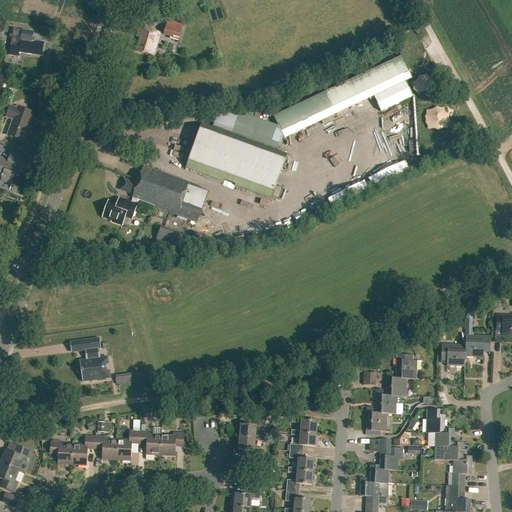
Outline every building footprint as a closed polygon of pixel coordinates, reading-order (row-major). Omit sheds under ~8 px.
[(172,4),(170,10),(185,14),(186,9),(172,4)] [(168,21),(164,35),(178,39),(182,25),(168,21)] [(141,36),(136,51),(153,56),(160,33),(139,27),(137,35),(141,36)] [(11,45),(9,55),(18,57),(18,53),(41,57),(43,43),(31,41),(33,32),(22,31),(13,29),(11,45)] [(277,152),(277,150),(282,137),(333,113),(334,115),(349,108),(411,79),(401,57),(273,118),(277,127),(230,110),(218,111),(213,127),(212,129),(201,125),(186,167),(271,198),(286,156),(277,152)] [(2,77),(0,80),(0,86),(5,89),(9,79),(2,77)] [(448,92),(440,94),(443,103),(451,100),(448,92)] [(411,163),(449,148),(429,100),(391,116),(411,163)] [(10,106),(6,117),(13,120),(7,136),(23,141),(33,113),(17,107),(17,109),(10,106)] [(336,157),(353,151),(348,139),(335,145),(338,152),(334,153),(336,157)] [(0,177),(1,177),(0,179),(0,180),(11,184),(16,170),(22,172),(26,160),(10,154),(7,161),(0,158),(0,177)] [(136,206),(135,205),(137,201),(141,202),(154,207),(196,222),(207,194),(187,187),(188,183),(143,167),(132,199),(131,204),(121,200),(119,206),(108,202),(102,217),(111,220),(111,221),(122,225),(125,216),(132,219),(136,206)] [(322,207),(343,197),(342,193),(320,204),(322,207)] [(141,202),(138,210),(151,215),(154,207),(141,202)] [(290,219),(292,224),(303,219),(300,212),(295,214),(296,217),(290,219)] [(212,241),(194,234),(192,241),(160,229),(156,241),(164,244),(162,249),(173,253),(175,247),(186,251),(187,247),(199,251),(200,250),(208,253),(212,241)] [(511,315),(496,315),(495,332),(501,332),(501,337),(511,337),(511,315)] [(465,346),(465,357),(483,358),(483,353),(489,353),(489,337),(465,336),(465,346)] [(79,361),(82,382),(97,380),(98,381),(105,380),(105,378),(102,358),(97,358),(96,350),(100,349),(99,339),(81,341),(82,352),(86,351),(87,360),(79,361)] [(464,373),(465,357),(465,346),(441,345),(440,361),(446,362),(446,367),(464,367),(464,373)] [(396,356),(395,379),(421,380),(421,379),(416,379),(416,362),(421,362),(412,362),(412,356),(396,356)] [(364,361),(366,367),(374,363),(371,358),(364,361)] [(363,373),(363,386),(376,386),(376,373),(363,373)] [(385,396),(396,397),(411,397),(406,397),(406,379),(421,380),(395,379),(392,379),(392,373),(386,373),(385,396)] [(131,375),(115,377),(116,385),(132,382),(131,375)] [(375,414),(387,414),(401,415),(401,414),(396,414),(396,397),(385,396),(382,396),(382,390),(376,390),(375,414)] [(365,432),(391,432),(386,432),(387,414),(375,414),(372,414),(372,408),(366,408),(365,432)] [(420,433),(434,433),(444,433),(444,416),(438,416),(438,410),(425,410),(425,419),(420,419),(420,420),(425,420),(425,433),(420,433)] [(291,433),(316,435),(317,422),(305,421),(305,413),(293,412),(292,423),(300,424),(300,432),(291,431),(291,433)] [(239,438),(263,440),(264,437),(255,436),(256,427),(265,428),(265,419),(241,417),(241,425),(240,425),(239,438)] [(85,427),(88,433),(94,430),(91,425),(85,427)] [(429,447),(443,447),(453,447),(453,429),(447,429),(447,433),(444,433),(434,433),(434,447),(429,446),(429,447)] [(116,442),(116,460),(130,461),(131,445),(138,445),(139,432),(129,431),(128,442),(116,442)] [(139,432),(138,445),(145,446),(145,455),(160,455),(161,437),(149,436),(149,432),(139,432)] [(289,451),(302,453),(303,446),(315,447),(316,435),(291,433),(291,435),(299,436),(299,445),(290,445),(289,451)] [(161,437),(160,455),(174,456),(175,447),(183,447),(183,434),(172,434),(172,438),(161,437)] [(71,465),(86,466),(87,450),(94,450),(95,437),(85,436),(84,447),(72,446),(71,465)] [(95,437),(94,450),(101,450),(101,459),(116,460),(116,442),(105,441),(105,437),(95,437)] [(263,440),(239,438),(238,450),(250,451),(249,459),(262,460),(262,455),(263,449),(254,449),(255,441),(263,442),(263,440)] [(57,464),(71,465),(72,446),(60,446),(61,442),(50,441),(49,454),(57,455),(57,464)] [(438,461),(452,461),(462,461),(463,443),(456,443),(456,447),(453,447),(443,447),(443,460),(438,460),(438,461)] [(1,464),(18,470),(22,460),(26,461),(30,451),(17,446),(14,454),(6,450),(1,464)] [(389,447),(379,446),(378,452),(378,453),(380,453),(379,470),(376,470),(402,471),(397,471),(398,460),(401,460),(402,449),(389,449),(389,447)] [(416,458),(419,458),(419,448),(407,448),(407,455),(417,455),(416,458)] [(287,471),(312,473),(313,460),(302,459),(302,453),(289,451),(289,458),(297,459),(296,469),(288,468),(287,471)] [(447,474),(447,486),(452,486),(452,481),(465,481),(465,475),(471,475),(472,457),(466,457),(465,461),(462,461),(452,461),(452,474),(447,474)] [(1,488),(13,493),(17,483),(13,481),(18,470),(1,464),(0,465),(0,479),(4,481),(1,488)] [(366,483),(378,484),(392,485),(392,484),(388,484),(388,471),(376,470),(376,466),(370,466),(369,483),(366,483)] [(286,491),(298,492),(299,485),(311,486),(312,473),(287,471),(287,473),(296,474),(295,481),(287,481),(286,491)] [(359,496),(365,497),(378,497),(378,484),(366,483),(366,479),(360,479),(359,496)] [(451,493),(464,493),(465,481),(452,481),(452,486),(451,493)] [(469,511),(470,500),(464,500),(464,493),(451,493),(452,486),(447,486),(446,499),(451,500),(450,511),(469,511)] [(234,494),(233,507),(258,509),(258,507),(249,506),(250,499),(259,499),(260,489),(247,488),(246,495),(234,494)] [(284,511),(288,511),(309,511),(310,501),(298,500),(298,492),(286,491),(285,502),(294,502),(293,510),(284,509),(284,511)] [(2,501),(2,502),(13,506),(15,506),(16,504),(18,499),(6,493),(2,501)] [(365,497),(364,511),(377,511),(378,498),(383,498),(383,497),(378,497),(365,497)] [(410,502),(410,511),(419,511),(419,502),(410,502)]
